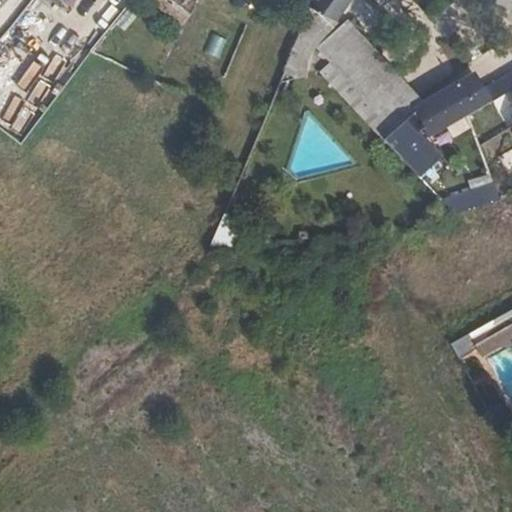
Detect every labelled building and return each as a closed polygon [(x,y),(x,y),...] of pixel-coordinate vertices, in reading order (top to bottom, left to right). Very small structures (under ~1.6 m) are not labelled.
[(142,0),(180,24),(194,0),(142,0)] [(294,35),(314,49),(347,0),(356,0),(357,0),(356,0),(309,0),(308,2),(297,28),(294,35)] [(511,0),(483,0),(511,22),(511,0)] [(330,64),(391,128),(421,102),(416,97),(347,21),(317,51),(330,64)] [(294,35),(283,64),(304,74),(314,49),(294,35)] [(318,74),(378,139),(391,128),(330,64),(318,74)] [(511,87),(511,68),(488,82),(496,96),(511,87)] [(378,139),(440,206),(485,165),(444,121),(483,101),(471,76),(421,102),(391,128),(378,139)] [(247,186),(238,183),(228,209),(237,212),(247,186)] [(220,216),(208,247),(234,246),(241,223),(220,216)] [(511,308),(466,333),(474,347),(479,357),(511,339),(511,308)] [(448,343),(456,357),(474,347),(466,333),(448,343)]
